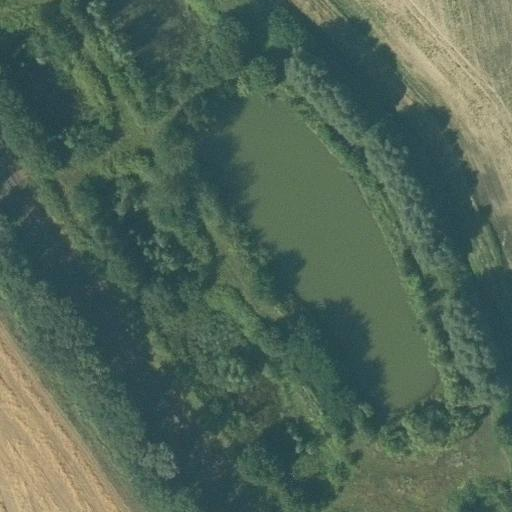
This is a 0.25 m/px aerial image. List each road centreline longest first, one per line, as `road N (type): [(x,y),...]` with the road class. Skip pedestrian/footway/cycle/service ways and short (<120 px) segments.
road 1 (track): [(0,90),(282,500),(327,504),(399,455),(464,456)]
road 2 (track): [(511,487),(454,323),(383,174),(226,0)]
road 3 (track): [(399,455),(371,441),(60,0)]
road 4 (track): [(267,44),(218,67),(154,127),(92,154),(63,186)]
